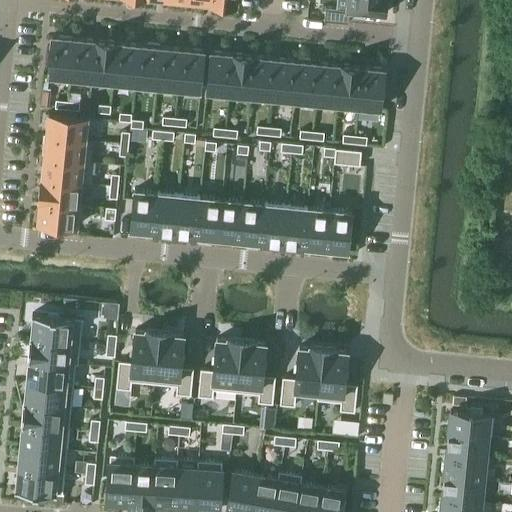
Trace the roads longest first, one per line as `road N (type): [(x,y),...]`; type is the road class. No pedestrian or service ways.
road 1 (residential): [(397,277),(0,237)]
road 2 (residential): [(267,28),(7,2)]
road 3 (residential): [(419,43),(397,277)]
road 4 (residential): [(267,28),(419,43)]
